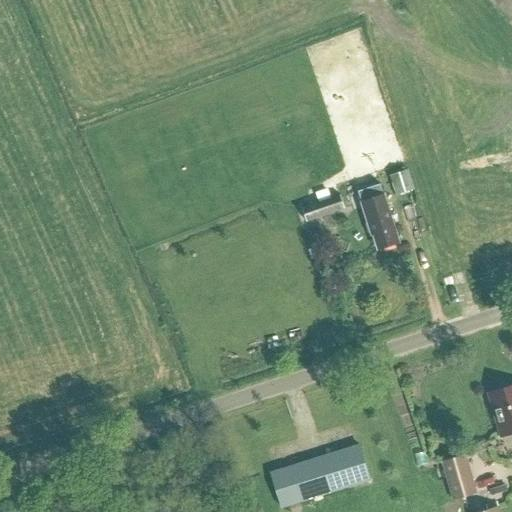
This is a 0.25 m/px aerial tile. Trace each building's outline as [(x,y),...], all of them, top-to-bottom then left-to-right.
[(412,163),(413,183),(425,182),(424,163),(412,163)] [(390,175),(397,196),(415,190),(408,169),(390,175)] [(295,189),(301,206),(334,195),(328,177),(295,189)] [(381,184),(358,191),(361,202),(372,235),(373,235),(378,250),(400,243),(384,195),(381,184)] [(301,208),(306,223),(346,209),(341,195),(301,208)] [(511,387),(489,394),(501,435),(511,432),(511,387)] [(479,486),(503,477),(487,436),(463,445),(479,486)] [(271,473),(282,509),(371,481),(360,445),(271,473)] [(465,451),(441,458),(453,501),(478,494),(465,451)]
